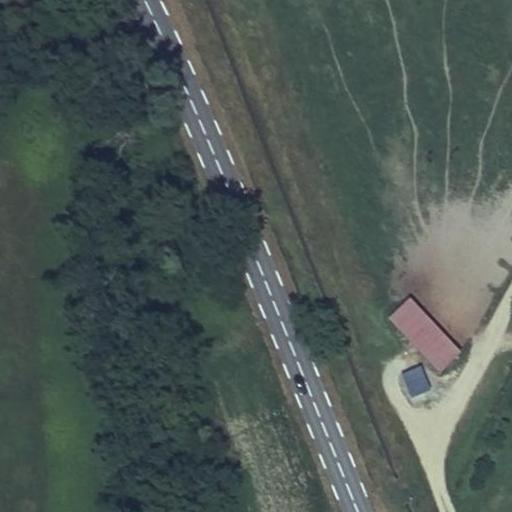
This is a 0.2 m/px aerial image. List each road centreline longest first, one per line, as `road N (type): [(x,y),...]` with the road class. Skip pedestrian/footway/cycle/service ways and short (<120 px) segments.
road 1 (secondary): [(144,0),(358,511)]
road 2 (track): [(451,511),(434,432),(455,372),(511,264)]
